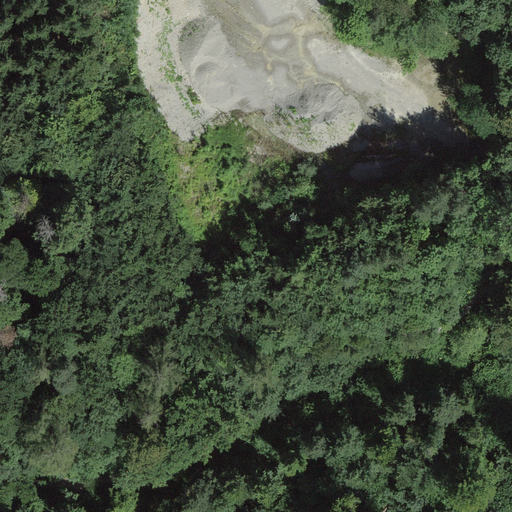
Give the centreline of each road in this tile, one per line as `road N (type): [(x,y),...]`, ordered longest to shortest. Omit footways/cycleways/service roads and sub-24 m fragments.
road 1 (track): [(511,269),(460,317),(385,361),(313,386),(150,477),(31,485),(0,477)]
road 2 (track): [(511,163),(310,44)]
